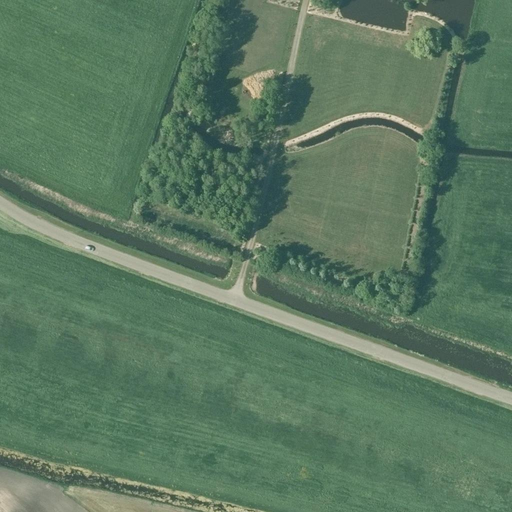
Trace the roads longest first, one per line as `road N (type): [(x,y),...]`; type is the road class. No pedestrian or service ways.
road 1 (tertiary): [(511,399),(101,252),(0,203)]
road 2 (track): [(236,299),(306,0)]
